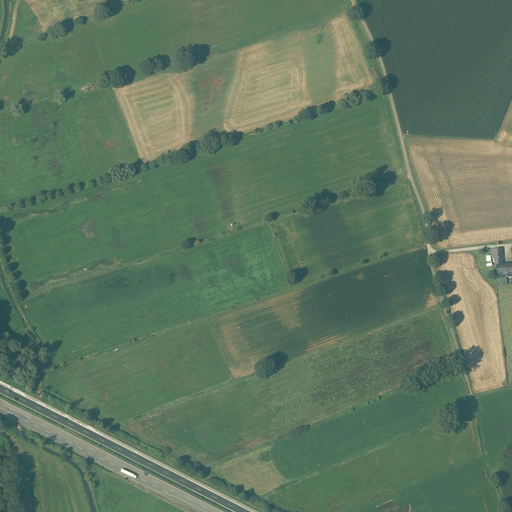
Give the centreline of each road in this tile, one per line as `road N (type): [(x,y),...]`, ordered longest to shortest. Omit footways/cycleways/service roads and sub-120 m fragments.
road 1 (track): [(355,7),(106,91),(102,101),(137,172)]
road 2 (motorway): [(243,511),(0,387)]
road 3 (track): [(429,244),(198,324)]
road 4 (motorway): [(0,401),(214,511)]
road 5 (track): [(259,234),(272,221),(409,177)]
road 6 (track): [(431,252),(471,396)]
